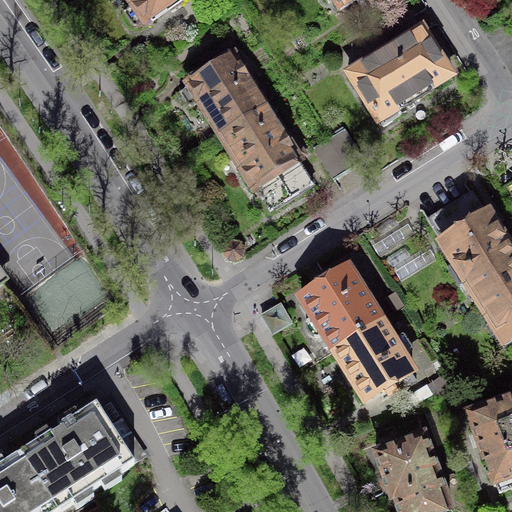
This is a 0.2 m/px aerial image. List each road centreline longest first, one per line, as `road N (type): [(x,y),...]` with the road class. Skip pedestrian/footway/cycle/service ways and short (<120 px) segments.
road 1 (residential): [(195,305),(511,113)]
road 2 (residential): [(0,18),(195,305)]
road 3 (residential): [(195,305),(311,511)]
road 4 (residential): [(0,421),(195,305)]
road 5 (residential): [(511,102),(447,0)]
